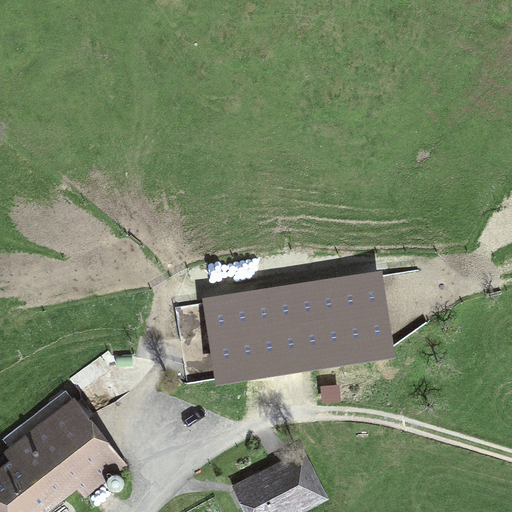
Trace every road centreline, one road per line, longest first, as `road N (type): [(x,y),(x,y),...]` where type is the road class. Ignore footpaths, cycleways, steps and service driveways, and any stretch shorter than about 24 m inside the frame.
road 1 (track): [(511,457),(369,413),(277,416)]
road 2 (unclassified): [(277,416),(207,452),(146,511)]
